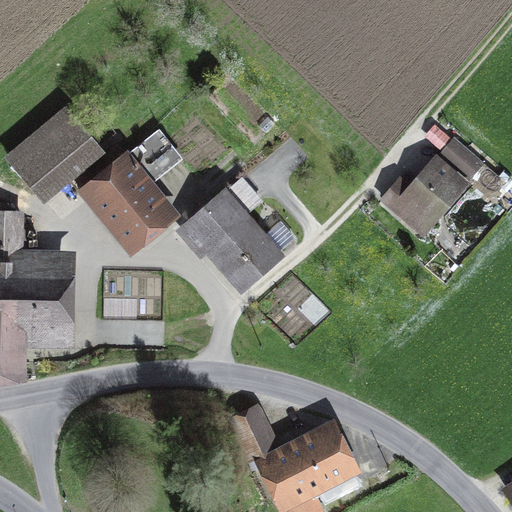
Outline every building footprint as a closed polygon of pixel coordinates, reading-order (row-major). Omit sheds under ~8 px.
[(9,159),(41,197),(99,149),(67,110),(9,159)] [(454,141),(442,154),(469,177),(480,164),(454,141)] [(171,213),(118,147),(79,179),(87,190),(85,192),(129,247),(171,213)] [(400,213),(408,203),(430,222),(462,184),(436,162),(411,190),(399,179),(383,198),(400,213)] [(274,255),(223,196),(190,224),(242,283),(274,255)] [(18,333),(62,334),(63,265),(13,264),(14,246),(35,246),(35,231),(20,230),(20,213),(0,212),(0,383),(18,381),(18,333)] [(318,484),(326,499),(357,484),(330,430),(277,457),(268,440),(272,438),(258,410),(235,422),(282,511),(302,511),(294,496),(318,484)] [(127,511),(120,502),(106,511),(127,511)]
